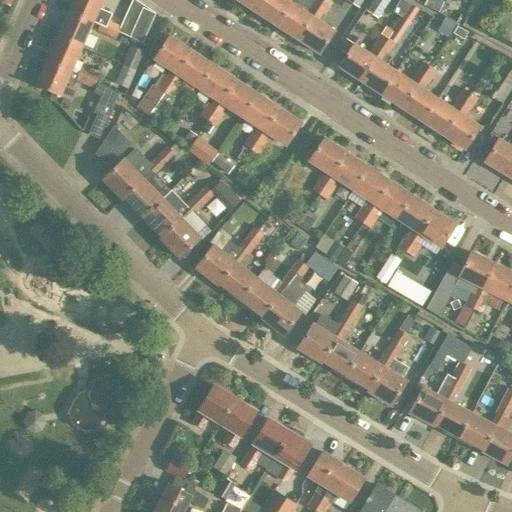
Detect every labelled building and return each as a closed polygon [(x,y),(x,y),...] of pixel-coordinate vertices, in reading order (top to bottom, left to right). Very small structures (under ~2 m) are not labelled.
[(77,3),(73,13),(93,22),(99,25),(97,30),(107,34),(112,23),(107,21),(110,14),(99,9),(103,0),(74,0),(74,2),(77,3)] [(236,0),(255,12),(262,0),(236,0)] [(262,0),(255,12),(275,26),(290,3),(285,0),(262,0)] [(275,26),(296,39),(322,0),(312,0),(309,5),(310,6),(305,13),(290,3),(275,26)] [(329,0),(322,0),(296,39),(317,53),(332,31),(318,21),(322,14),(324,15),(332,2),(329,0)] [(372,0),(366,10),(378,18),(389,0),(372,0)] [(399,0),(393,10),(402,16),(409,6),(400,0),(399,0)] [(140,12),(129,36),(142,42),(153,18),(140,12)] [(65,21),(58,36),(82,47),(93,22),(73,13),(68,23),(65,21)] [(456,23),(444,17),(437,30),(447,37),(456,23)] [(120,27),(112,23),(107,34),(115,38),(120,27)] [(385,26),(380,33),(387,38),(392,30),(385,26)] [(456,26),(452,33),(463,39),(467,32),(456,26)] [(373,47),(368,55),(353,45),(338,68),(359,82),(388,39),(380,33),(371,46),(373,47)] [(54,52),(50,62),(71,71),(76,59),(82,47),(58,36),(51,51),(54,52)] [(156,87),(163,93),(191,51),(169,36),(154,59),(170,69),(166,75),(164,74),(156,87)] [(388,39),(359,82),(379,96),(395,72),(380,63),(386,55),(387,56),(395,44),(388,39)] [(130,45),(122,64),(135,69),(143,51),(130,45)] [(182,77),(198,88),(213,65),(191,51),(163,93),(171,98),(180,85),(178,83),(182,77)] [(379,96),(400,109),(429,66),(422,61),(413,73),(414,74),(409,82),(395,72),(379,96)] [(43,70),(36,86),(59,97),(66,83),(73,86),(76,81),(84,84),(90,72),(80,67),(77,73),(71,71),(50,62),(45,71),(43,70)] [(114,82),(127,88),(135,70),(122,64),(114,82)] [(199,115),(207,121),(234,80),(213,65),(198,88),(214,98),(210,104),(207,102),(199,115)] [(437,70),(429,66),(400,109),(421,123),(436,100),(422,90),(427,83),(428,83),(437,70)] [(98,75),(90,72),(84,84),(93,88),(98,75)] [(225,106),(241,117),(256,94),(234,80),(207,121),(215,126),(223,113),(221,112),(225,106)] [(421,123),(442,137),(471,93),(463,88),(455,100),(456,101),(451,109),(436,100),(421,123)] [(471,93),(442,137),(463,151),(478,127),(463,118),(468,110),(470,111),(478,98),(471,93)] [(248,153),(278,109),(256,94),(241,117),(257,127),(253,133),(251,131),(243,144),(250,149),(248,153)] [(140,107),(149,113),(157,102),(148,96),(140,107)] [(278,109),(248,153),(255,157),(257,153),(259,155),(268,142),(265,140),(268,135),(285,146),(300,124),(278,109)] [(124,138),(114,126),(111,131),(105,139),(114,148),(124,138)] [(181,142),(189,147),(197,135),(189,130),(181,142)] [(197,136),(187,150),(207,165),(218,152),(197,136)] [(311,189),(318,194),(346,153),(323,138),(308,161),(325,172),(321,177),(319,176),(311,189)] [(483,163),(505,176),(511,164),(511,147),(498,139),(483,163)] [(166,145),(157,154),(162,160),(159,163),(163,167),(175,155),(166,145)] [(102,180),(121,199),(150,171),(155,175),(156,174),(163,167),(159,163),(162,160),(157,154),(146,165),(133,151),(123,160),(123,159),(102,180)] [(234,166),(217,153),(211,162),(227,174),(234,166)] [(336,180),(352,190),(367,167),(346,153),(318,194),(327,199),(335,187),(333,185),(336,180)] [(354,217),(362,223),(389,182),(367,167),(352,190),(368,201),(365,206),(362,204),(354,217)] [(121,199),(140,219),(171,190),(156,174),(155,175),(150,171),(121,199)] [(379,208),(396,219),(411,196),(389,182),(362,223),(370,228),(378,215),(376,214),(379,208)] [(205,185),(192,197),(197,203),(200,199),(204,204),(214,194),(205,185)] [(140,219),(159,239),(189,211),(185,206),(186,205),(185,205),(171,190),(140,219)] [(397,246),(406,251),(433,211),(411,196),(396,219),(411,230),(408,235),(406,233),(397,246)] [(189,211),(159,239),(178,259),(199,239),(196,235),(207,224),(196,212),(204,204),(200,199),(197,203),(192,197),(185,205),(186,205),(185,206),(189,211)] [(433,211),(406,251),(413,256),(422,244),(419,242),(422,237),(440,249),(455,226),(433,211)] [(315,220),(305,214),(297,225),(307,231),(315,220)] [(253,225),(245,236),(251,241),(248,244),(253,248),(264,233),(253,225)] [(194,269),(216,285),(241,253),(246,257),(247,255),(247,256),(253,248),(248,244),(251,241),(245,236),(237,247),(227,239),(218,251),(212,246),(194,269)] [(77,243),(72,238),(68,241),(73,247),(77,243)] [(335,240),(334,241),(326,254),(336,260),(345,247),(335,240)] [(332,279),(341,266),(318,250),(309,263),(332,279)] [(464,304),(472,308),(494,264),(470,252),(458,277),(454,284),(470,292),(464,304)] [(216,285),(238,302),(255,280),(243,270),(251,259),(247,256),(247,255),(246,257),(241,253),(216,285)] [(297,259),(286,273),(292,278),(295,274),(299,278),(301,276),(300,276),(308,267),(297,259)] [(505,300),(511,286),(511,273),(494,264),(472,308),(481,313),(488,299),(485,298),(488,292),(505,300)] [(285,287),(260,319),(282,336),(299,313),(292,307),(304,291),(296,286),(302,278),(301,276),(299,278),(295,274),(292,278),(286,273),(279,283),(285,287)] [(344,275),(333,292),(346,300),(357,283),(344,275)] [(238,302),(260,319),(285,287),(279,283),(272,292),(255,280),(238,302)] [(412,282),(404,296),(421,306),(429,292),(412,282)] [(453,290),(441,283),(427,308),(439,315),(453,290)] [(351,300),(344,310),(351,314),(348,318),(353,321),(367,298),(362,295),(357,303),(351,300)] [(296,349),(320,364),(342,328),(347,331),(353,321),(348,318),(351,314),(344,310),(329,334),(312,324),(296,349)] [(407,315),(389,344),(394,347),(397,343),(402,347),(408,337),(403,333),(412,319),(407,315)] [(465,322),(463,326),(462,327),(463,327),(473,332),(475,327),(465,322)] [(320,364),(343,378),(359,353),(340,341),(347,331),(342,328),(320,364)] [(459,361),(458,362),(466,366),(466,365),(463,363),(473,348),(447,333),(425,370),(433,375),(445,354),(459,361)] [(511,344),(503,340),(496,354),(505,359),(511,344)] [(388,357),(366,393),(389,407),(405,382),(401,379),(408,367),(394,359),(402,347),(397,343),(394,347),(389,344),(383,353),(388,357)] [(343,378),(366,393),(388,357),(383,353),(376,364),(359,353),(343,378)] [(458,362),(453,372),(460,376),(458,380),(463,383),(472,368),(466,365),(466,366),(458,362)] [(409,413),(433,426),(453,390),(458,393),(458,392),(463,383),(458,380),(460,376),(453,372),(451,376),(446,374),(435,395),(423,388),(409,413)] [(108,377),(92,382),(86,395),(74,398),(68,410),(72,425),(85,431),(98,428),(104,414),(117,410),(124,396),(120,384),(108,377)] [(210,417),(219,423),(234,398),(214,385),(191,422),(202,429),(210,417)] [(511,389),(508,387),(499,402),(506,406),(508,402),(511,404),(511,389)] [(433,426),(457,439),(471,414),(455,406),(462,394),(458,392),(458,393),(453,390),(433,426)] [(234,398),(219,423),(230,429),(222,441),(233,448),(256,412),(234,398)] [(501,416),(481,452),(505,465),(511,452),(511,436),(506,433),(511,421),(511,420),(507,417),(511,408),(511,404),(508,402),(506,406),(499,402),(494,411),(496,412),(495,413),(501,416)] [(457,439),(481,452),(501,416),(495,413),(496,412),(494,411),(490,409),(484,421),(471,414),(457,439)] [(28,414),(24,421),(26,429),(33,432),(40,430),(44,422),(42,414),(37,412),(28,414)] [(263,451),(273,457),(289,432),(267,419),(241,463),(252,470),(263,451)] [(289,432),(273,457),(283,463),(276,475),(287,482),(310,445),(301,440),(302,435),(294,430),(290,433),(289,432)] [(227,449),(220,466),(232,471),(239,454),(227,449)] [(306,505),(314,509),(342,464),(321,451),(307,475),(318,482),(313,491),(314,492),(306,505)] [(172,457),(165,471),(183,481),(190,466),(172,457)] [(342,464),(314,509),(314,510),(312,511),(324,511),(330,503),(332,504),(338,494),(349,501),(364,477),(342,464)] [(235,484),(224,477),(215,492),(226,499),(235,484)] [(167,485),(155,508),(162,511),(182,511),(188,501),(203,508),(207,499),(192,492),(190,496),(167,485)] [(387,511),(396,498),(375,485),(357,511),(387,511)] [(258,511),(275,511),(285,497),(273,489),(258,511)] [(285,497),(275,511),(292,511),(297,505),(285,497)] [(416,511),(417,511),(396,498),(387,511),(416,511)] [(242,511),(226,503),(221,511),(242,511)]
